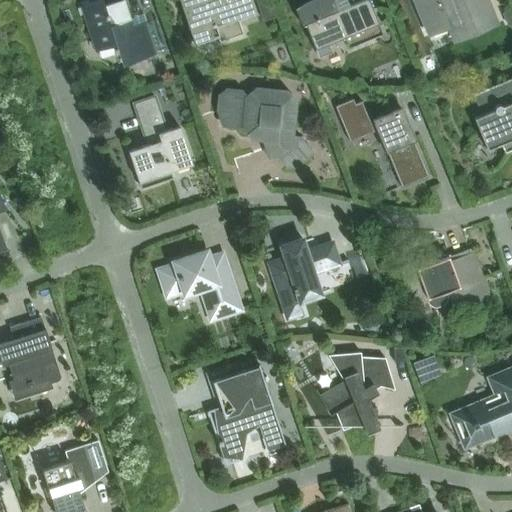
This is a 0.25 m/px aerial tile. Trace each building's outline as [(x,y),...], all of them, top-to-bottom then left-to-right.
[(102,0),(100,0),(81,6),(95,52),(122,44),(128,64),(155,55),(145,23),(132,27),(123,0),(120,0),(104,5),(102,0)] [(253,13),(249,0),(179,0),(194,44),(218,36),(220,41),(242,34),(237,18),(253,13)] [(348,49),(382,34),(368,0),(360,0),(337,10),(333,0),(319,0),(298,9),(315,49),(318,57),(332,52),(328,44),(343,38),(348,49)] [(413,0),(427,33),(448,24),(454,38),(452,38),(453,39),(496,21),(487,0),(413,0)] [(276,16),(272,4),(260,9),(263,20),(276,16)] [(504,153),(511,149),(511,77),(475,93),(484,113),(473,118),(486,150),(500,144),(504,153)] [(292,137),(295,103),(286,92),(256,89),(245,97),(241,91),(226,90),(219,96),(217,110),(220,118),(224,119),(223,126),(242,128),(251,139),(263,140),(268,157),(276,155),(287,167),(294,168),(312,153),(299,138),(292,137)] [(352,99),(335,106),(350,140),(373,131),(372,129),(376,127),(401,188),(429,176),(400,108),(373,120),(374,122),(370,124),(361,102),(354,105),(352,99)] [(128,151),(141,189),(173,178),(170,171),(192,164),(179,126),(165,131),(158,107),(137,114),(147,145),(128,151)] [(269,270),(272,280),(286,321),(303,315),(299,302),(320,294),(313,274),(339,266),(332,243),(306,251),(302,239),(280,246),(285,259),(269,264),(271,269),(269,270)] [(212,268),(206,251),(174,262),(175,265),(158,271),(167,296),(183,291),(184,294),(201,289),(211,319),(240,310),(225,264),(212,268)] [(417,268),(399,267),(413,303),(427,298),(447,291),(454,311),(489,297),(473,252),(450,260),(448,256),(417,268)] [(367,317),(363,321),(364,328),(368,332),(376,331),(379,327),(378,320),(373,316),(367,317)] [(60,377),(60,376),(45,329),(41,317),(9,328),(14,343),(8,345),(7,343),(0,345),(0,361),(1,366),(8,364),(16,390),(49,380),(50,383),(57,381),(58,380),(59,380),(60,379),(60,378),(60,377)] [(401,348),(393,347),(394,363),(405,362),(401,348)] [(380,386),(394,390),(385,358),(360,357),(360,352),(328,355),(342,378),(343,378),(344,380),(318,395),(330,415),(335,412),(341,427),(375,426),(377,409),(371,408),(367,399),(378,393),(376,389),(380,386)] [(206,410),(225,465),(242,460),(246,434),(259,426),(267,451),(285,445),(259,365),(213,381),(221,405),(206,410)] [(462,438),(466,446),(511,426),(511,368),(490,378),(497,396),(471,407),(470,405),(450,413),(460,438),(462,438)] [(83,445),(64,451),(67,461),(42,470),(47,487),(43,488),(46,497),(50,496),(55,511),(78,511),(85,510),(77,487),(81,486),(78,477),(92,473),(83,445)]
